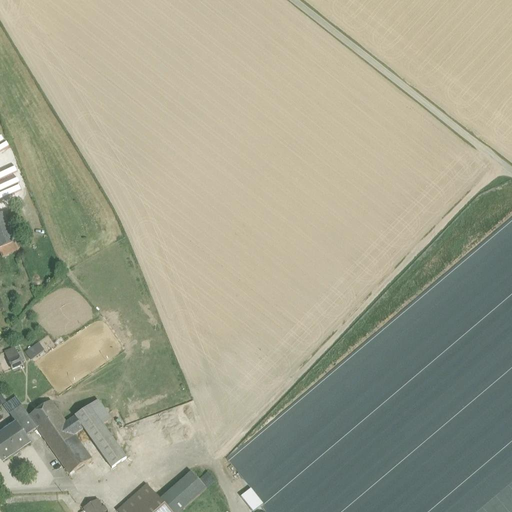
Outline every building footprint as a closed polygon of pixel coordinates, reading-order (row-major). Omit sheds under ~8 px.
[(7,181),(16,179),(6,139),(0,140),(0,190),(8,188),(7,181)] [(4,213),(0,214),(0,249),(16,243),(4,213)] [(16,243),(0,249),(0,252),(2,257),(19,250),(16,243)] [(38,343),(26,353),(32,361),(44,351),(38,343)] [(15,348),(5,353),(8,361),(19,357),(15,348)] [(19,357),(8,361),(13,371),(15,369),(23,366),(19,357)] [(253,415),(273,396),(259,382),(239,401),(253,415)] [(112,420),(99,401),(88,409),(124,461),(127,459),(104,426),(112,420)] [(65,421),(51,402),(29,417),(37,429),(43,437),(65,421)] [(22,406),(12,413),(19,424),(29,417),(22,406)] [(124,461),(88,409),(66,423),(75,435),(84,429),(112,469),(124,461)] [(19,424),(0,436),(0,455),(4,461),(11,456),(12,457),(18,452),(18,451),(29,443),(25,437),(37,429),(29,417),(19,424)] [(144,436),(151,433),(149,427),(154,425),(151,419),(139,424),(144,436)] [(65,421),(43,437),(64,467),(86,451),(66,423),(65,421)] [(86,451),(64,467),(70,475),(92,460),(86,451)] [(202,478),(209,487),(216,481),(210,472),(202,478)] [(192,473),(161,501),(170,511),(180,511),(207,489),(192,473)] [(170,511),(161,501),(147,485),(117,511),(170,511)] [(254,511),(264,504),(252,488),(242,496),(254,511)] [(105,511),(98,500),(83,509),(85,511),(105,511)]
